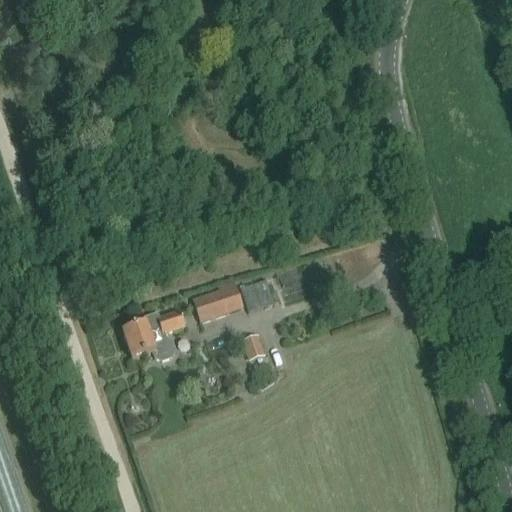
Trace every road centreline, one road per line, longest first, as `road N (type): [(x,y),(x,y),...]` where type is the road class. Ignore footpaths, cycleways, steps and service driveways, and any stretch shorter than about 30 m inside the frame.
road 1 (unclassified): [(499,511),(491,463),(384,145),(379,65),(394,0)]
road 2 (track): [(131,511),(0,130)]
